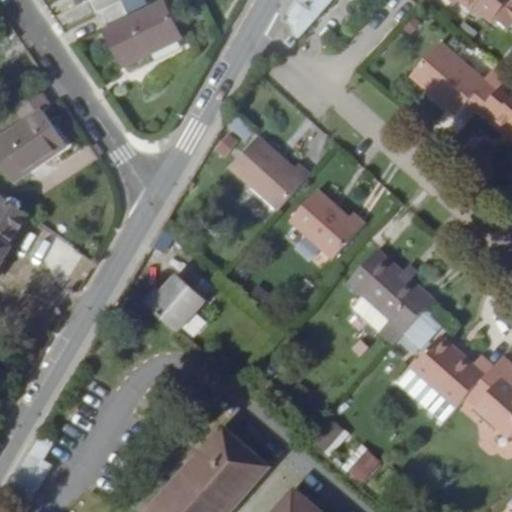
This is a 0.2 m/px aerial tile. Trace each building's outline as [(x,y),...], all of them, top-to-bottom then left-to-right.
[(123,2),(126,0),(81,0),(83,3),(89,0),(92,0),(99,13),(123,2)] [(284,33),(287,37),(301,21),(319,0),(286,0),(277,15),(281,18),(284,22),(284,25),(284,28),(284,33)] [(123,2),(99,13),(124,66),(151,53),(150,51),(182,36),(166,3),(131,19),(123,2)] [(503,71),(489,59),(481,67),(439,30),(412,60),(436,79),(433,83),(455,103),(463,94),(474,103),(475,102),(498,77),(503,71)] [(436,79),(412,60),(409,64),(433,83),(436,79)] [(475,102),(473,105),(498,127),(503,122),(511,130),(511,84),(509,87),(498,77),(475,102)] [(50,110),(39,93),(15,108),(26,125),(0,141),(0,169),(11,186),(26,176),(22,171),(62,144),(43,114),(50,110)] [(506,135),(511,130),(503,122),(498,127),(506,135)] [(224,160),(272,204),(305,167),(291,155),(287,159),(253,128),(224,160)] [(282,212),(325,251),(359,215),(346,204),(343,209),(311,181),(282,212)] [(0,259),(8,248),(4,246),(25,215),(0,197),(0,259)] [(383,312),(398,326),(428,292),(371,242),(342,274),(383,312)] [(140,296),(126,313),(162,345),(203,298),(179,275),(169,286),(161,281),(145,300),(140,296)] [(359,338),(375,352),(398,326),(383,312),(359,338)] [(406,362),(450,401),(460,390),(481,366),(470,356),(466,360),(434,331),(406,362)] [(511,383),(511,367),(494,352),(481,366),(460,390),(471,400),(468,403),(502,433),(505,430),(511,436),(511,383)] [(17,396),(21,389),(9,380),(4,388),(17,396)] [(299,436),(312,448),(331,425),(318,414),(299,436)] [(221,429),(148,511),(230,511),(268,470),(221,429)] [(29,448),(10,479),(16,494),(19,511),(23,511),(52,463),(29,448)] [(357,449),(338,471),(351,483),(370,461),(357,449)] [(314,511),(293,493),(276,511),(314,511)]
